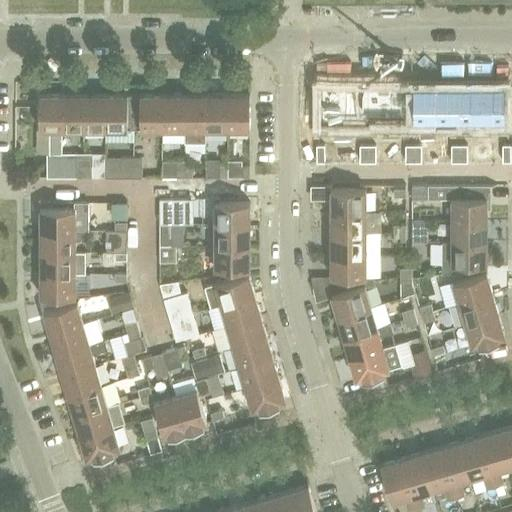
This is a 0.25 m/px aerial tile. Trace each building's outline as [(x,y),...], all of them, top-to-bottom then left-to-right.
[(322,84),(322,119),(345,119),(345,84),(322,84)] [(345,84),(345,119),(368,119),(368,84),(345,84)] [(368,84),(368,119),(391,119),(391,84),(368,84)] [(391,84),(391,119),(414,119),(414,84),(391,84)] [(414,84),(414,119),(437,119),(437,84),(414,84)] [(437,84),(437,119),(459,119),(459,84),(437,84)] [(459,84),(459,119),(482,119),(482,84),(459,84)] [(482,84),(482,119),(506,119),(506,84),(482,84)] [(40,127),(50,128),(50,153),(48,153),(47,164),(47,177),(62,177),(62,153),(62,128),(62,93),(40,93),(40,127)] [(84,93),(62,93),(62,128),(84,128),(84,93)] [(105,93),(84,93),(84,128),(105,128),(105,93)] [(105,128),(134,128),(134,95),(128,95),(128,93),(105,93),(105,128)] [(140,95),(134,95),(134,128),(163,128),(163,93),(140,93),(140,95)] [(163,128),(185,128),(184,93),(163,93),(163,128)] [(184,93),(185,128),(185,141),(206,141),(206,128),(206,93),(184,93)] [(206,128),(228,128),(228,93),(206,93),(206,128)] [(228,128),(250,128),(250,93),(228,93),(228,128)] [(317,143),(317,160),(325,160),(325,143),(317,143)] [(360,143),(360,160),(368,160),(368,143),(360,143)] [(368,143),(368,160),(376,160),(376,143),(368,143)] [(406,143),(406,160),(414,160),(414,143),(406,143)] [(414,143),(414,160),(422,160),(422,143),(414,143)] [(451,143),(451,160),(459,160),(459,143),(451,143)] [(459,143),(459,160),(467,160),(467,143),(459,143)] [(502,143),(502,160),(510,160),(510,143),(502,143)] [(84,152),(84,164),(84,177),(106,177),(106,162),(106,156),(106,152),(84,152)] [(62,177),(84,177),(84,164),(77,164),(77,153),(62,153),(62,177)] [(134,156),(106,156),(106,162),(106,177),(134,177),(134,156)] [(134,156),(134,177),(142,177),(142,164),(142,156),(134,156)] [(206,177),(228,177),(228,164),(220,164),(220,158),(207,158),(206,177)] [(228,159),(228,164),(228,177),(250,177),(250,164),(242,164),(242,159),(228,159)] [(163,160),(162,177),(185,177),(185,164),(177,164),(177,160),(163,160)] [(185,177),(193,177),(193,164),(185,164),(185,177)] [(452,196),(452,218),(487,218),(487,183),(428,183),(428,196),(452,196)] [(331,187),(331,209),(366,209),(366,187),(331,187)] [(159,222),(187,222),(193,222),(194,196),(159,196),(159,222)] [(41,206),(41,229),(76,229),(76,216),(90,216),(90,200),(76,200),(76,206),(41,206)] [(215,200),(215,223),(250,223),(250,200),(215,200)] [(366,209),(331,209),(331,231),(366,231),(366,209)] [(452,218),(452,240),(487,240),(487,218),(452,218)] [(215,223),(215,244),(250,244),(250,223),(215,223)] [(406,231),(406,223),(395,223),(395,231),(406,231)] [(41,229),(41,250),(76,250),(76,239),(88,239),(88,229),(76,229),(41,229)] [(129,231),(115,231),(107,231),(107,251),(116,251),(129,251),(129,231)] [(331,231),(331,253),(366,253),(366,231),(331,231)] [(406,240),(406,231),(395,231),(395,240),(406,240)] [(412,232),(412,240),(424,240),(424,232),(412,232)] [(159,236),(159,244),(171,244),(171,236),(159,236)] [(442,272),(480,267),(480,262),(487,262),(487,240),(452,240),(442,240),(442,272)] [(171,244),(159,244),(159,260),(175,260),(175,244),(171,244)] [(250,244),(215,244),(215,267),(250,267),(250,244)] [(76,272),(76,250),(41,250),(41,272),(76,272)] [(128,267),(128,259),(129,251),(116,251),(116,259),(116,267),(128,267)] [(366,253),(331,253),(331,275),(366,275),(366,253)] [(398,268),(399,276),(412,274),(411,266),(398,268)] [(459,301),(493,291),(487,270),(453,280),(459,301)] [(76,272),(41,272),(41,294),(76,294),(76,272)] [(216,282),(222,303),(255,293),(249,272),(216,282)] [(412,274),(399,276),(400,284),(400,296),(414,292),(413,282),(412,274)] [(186,291),(182,292),(178,280),(159,282),(159,283),(163,298),(169,319),(192,312),(186,291)] [(331,293),(338,314),(371,304),(365,283),(331,293)] [(113,314),(135,307),(130,290),(108,297),(113,314)] [(459,301),(465,322),(499,312),(493,291),(459,301)] [(222,303),(228,324),(262,314),(255,293),(222,303)] [(44,309),(50,331),(84,321),(77,300),(44,309)] [(419,305),(422,313),(433,309),(431,302),(419,305)] [(371,304),(338,314),(344,335),(377,325),(371,304)] [(404,318),(416,314),(414,306),(402,310),(404,318)] [(433,309),(422,313),(424,320),(435,317),(433,309)] [(169,319),(175,339),(198,333),(192,312),(169,319)] [(505,334),(499,312),(465,322),(472,344),(479,341),(480,345),(499,340),(498,336),(505,334)] [(262,314),(228,324),(234,345),(268,335),(262,314)] [(416,314),(404,318),(407,326),(418,322),(416,314)] [(127,324),(129,331),(141,328),(139,320),(127,324)] [(50,331),(56,352),(90,342),(84,321),(50,331)] [(344,335),(350,356),(383,346),(380,335),(392,331),(389,322),(377,325),(344,335)] [(124,340),(128,353),(135,352),(147,348),(141,328),(129,331),(131,338),(124,340)] [(234,345),(240,365),(274,356),(268,335),(234,345)] [(56,352),(62,372),(96,363),(93,352),(108,348),(105,337),(90,342),(56,352)] [(176,346),(163,350),(169,368),(183,364),(181,357),(188,355),(184,343),(176,346)] [(390,368),(389,366),(395,364),(397,359),(393,343),(383,346),(350,356),(356,377),(363,375),(364,379),(384,373),(383,369),(390,368)] [(443,343),(432,347),(434,355),(445,351),(443,343)] [(204,345),(192,349),(194,356),(206,353),(204,345)] [(410,364),(414,376),(432,370),(426,348),(412,352),(407,353),(410,364)] [(170,371),(169,368),(163,350),(149,354),(142,356),(145,368),(154,365),(157,374),(170,371)] [(123,355),(127,369),(129,376),(140,373),(135,352),(128,353),(123,355)] [(190,363),(195,379),(206,376),(220,372),(215,355),(190,363)] [(240,365),(246,386),(280,376),(274,356),(240,365)] [(96,363),(62,372),(68,393),(102,383),(96,363)] [(197,387),(200,395),(211,392),(209,383),(206,376),(195,379),(197,387)] [(280,376),(246,386),(252,408),(259,406),(260,409),(280,404),(279,400),(286,398),(280,376)] [(68,393),(74,414),(108,404),(102,383),(68,393)] [(138,388),(140,395),(152,392),(150,384),(138,388)] [(200,395),(197,387),(176,393),(187,430),(204,425),(203,422),(207,421),(200,395)] [(152,392),(140,395),(142,403),(154,399),(152,392)] [(168,432),(169,436),(187,430),(176,393),(154,400),(164,433),(168,432)] [(114,425),(108,404),(74,414),(80,434),(114,425)] [(213,419),(224,416),(222,408),(211,412),(213,419)] [(141,419),(144,431),(147,439),(158,435),(152,416),(141,419)] [(511,424),(500,428),(510,464),(511,463),(511,424)] [(120,446),(114,425),(80,434),(86,456),(93,454),(94,458),(114,452),(113,448),(120,446)] [(510,464),(500,428),(480,433),(495,485),(503,482),(498,468),(510,464)] [(495,485),(480,433),(460,439),(471,476),(474,488),(486,484),(487,487),(495,485)] [(459,479),(471,476),(460,439),(441,445),(456,496),(463,494),(459,479)] [(421,451),(432,487),(436,486),(438,493),(446,491),(448,498),(451,509),(459,507),(456,496),(441,445),(421,451)] [(402,456),(417,508),(417,511),(426,511),(420,491),(432,487),(421,451),(402,456)] [(381,462),(392,499),(405,495),(409,510),(417,508),(402,456),(381,462)] [(317,511),(309,483),(289,489),(295,511),(317,511)] [(295,511),(289,489),(269,495),(274,511),(295,511)] [(274,511),(269,495),(249,501),(252,511),(274,511)] [(252,511),(249,501),(230,506),(231,511),(252,511)]
